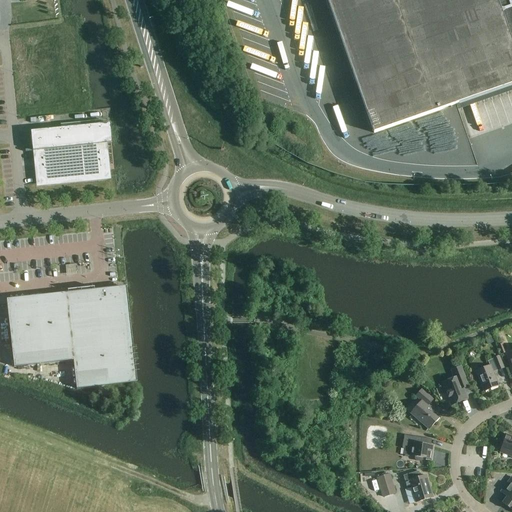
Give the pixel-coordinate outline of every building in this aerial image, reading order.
[(511,0),(326,0),(373,134),(511,85),(511,0)] [(60,130),(29,133),(31,151),(30,151),(33,183),(34,184),(100,178),(97,146),(101,146),(100,126),(86,128),(60,130)] [(47,269),(47,258),(37,258),(37,268),(47,269)] [(48,278),(59,277),(59,268),(48,268),(48,278)] [(73,361),(77,390),(122,385),(137,383),(127,287),(7,300),(14,368),(73,361)] [(503,344),(498,346),(501,355),(507,353),(503,344)] [(498,372),(505,369),(500,356),(493,359),(498,372)] [(484,391),(498,386),(490,366),(476,371),(484,391)] [(461,367),(460,368),(451,371),(454,379),(443,383),(451,404),(465,399),(462,391),(469,388),(461,367)] [(427,429),(439,416),(427,406),(433,399),(422,390),(415,397),(421,403),(410,415),(427,429)] [(431,459),(433,446),(418,444),(419,437),(404,435),(402,449),(406,449),(405,455),(406,457),(407,457),(408,456),(415,457),(415,459),(416,461),(420,462),(422,460),(423,458),(431,459)] [(511,438),(506,436),(501,454),(511,458),(511,438)] [(420,477),(418,471),(403,476),(407,489),(411,488),(415,502),(430,498),(426,485),(429,485),(426,476),(420,477)] [(383,498),(396,494),(390,474),(377,478),(383,498)] [(511,477),(500,493),(506,498),(503,503),(511,510),(511,477)]
